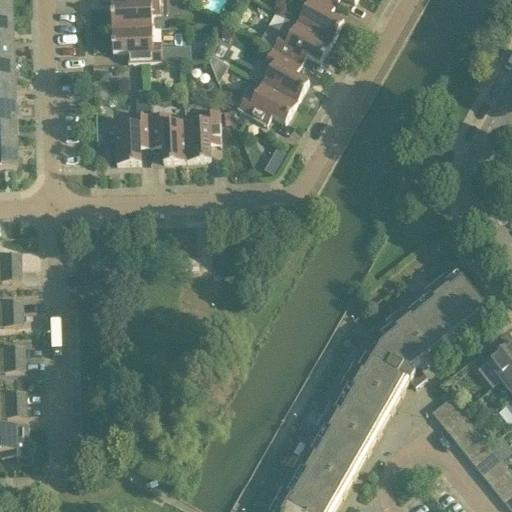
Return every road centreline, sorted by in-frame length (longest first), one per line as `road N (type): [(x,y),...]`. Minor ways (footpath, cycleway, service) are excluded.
road 1 (residential): [(54,208),(295,195),(409,0)]
road 2 (residential): [(0,496),(46,490),(63,463),(54,208)]
road 3 (residential): [(54,208),(46,0)]
road 4 (tertiary): [(511,258),(479,216),(473,184),(511,105)]
